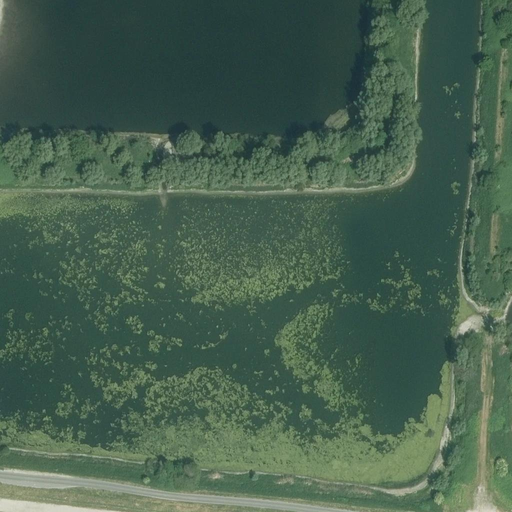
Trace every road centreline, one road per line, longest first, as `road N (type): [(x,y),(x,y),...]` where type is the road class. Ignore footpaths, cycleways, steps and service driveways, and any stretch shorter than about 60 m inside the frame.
road 1 (track): [(0,474),(331,511)]
road 2 (track): [(508,0),(493,264)]
